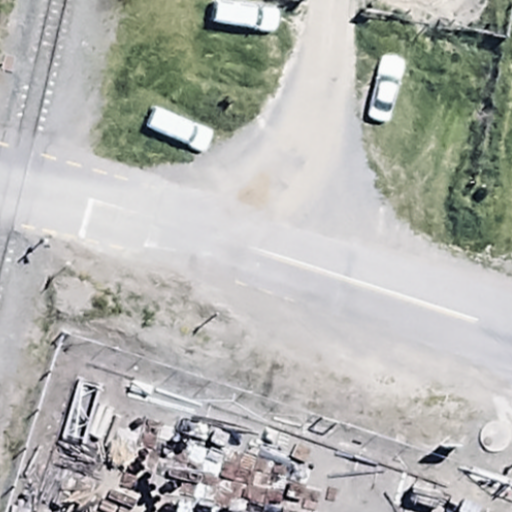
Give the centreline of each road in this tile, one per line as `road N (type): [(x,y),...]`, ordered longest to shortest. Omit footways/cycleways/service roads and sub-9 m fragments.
road 1 (unclassified): [(511,333),(0,171)]
road 2 (unknown): [(254,251),(323,0)]
